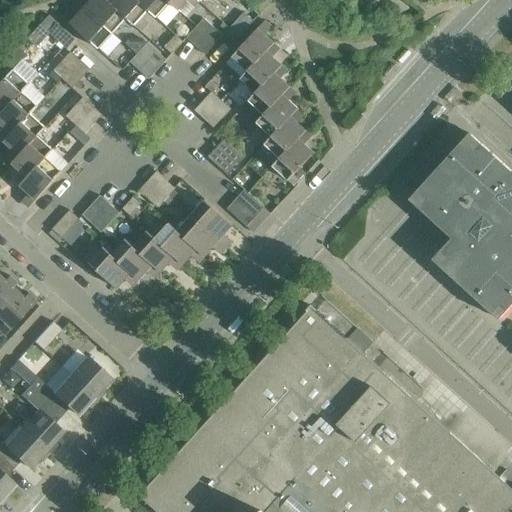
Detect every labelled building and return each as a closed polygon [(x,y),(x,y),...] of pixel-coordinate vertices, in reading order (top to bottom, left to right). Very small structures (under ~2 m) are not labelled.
[(85,0),(79,0),(77,2),(112,34),(126,19),(105,0),(93,0),(90,4),(85,0)] [(105,0),(126,19),(134,26),(141,33),(150,24),(142,17),(148,11),(135,0),(105,0)] [(135,0),(148,11),(156,19),(171,3),(167,0),(135,0)] [(167,0),(171,3),(186,18),(200,3),(197,0),(167,0)] [(112,34),(77,2),(72,8),(80,15),(71,24),(98,49),(112,34)] [(41,41),(59,19),(52,13),(34,35),(41,41)] [(226,32),(236,41),(254,22),(244,13),(226,32)] [(186,39),(196,48),(213,28),(204,19),(186,39)] [(232,58),(248,72),(273,44),(264,36),(271,28),(265,22),(232,58)] [(48,34),(67,51),(76,40),(57,23),(48,34)] [(213,28),(196,48),(205,56),(223,36),(213,28)] [(164,48),(171,55),(174,52),(183,43),(175,36),(164,48)] [(130,63),(140,72),(157,52),(148,44),(130,63)] [(241,80),(256,94),(282,66),(273,56),(280,49),(273,44),(248,72),(241,80)] [(157,52),(140,72),(149,80),(167,61),(157,52)] [(70,53),(62,62),(81,80),(90,70),(70,53)] [(41,98),(48,92),(34,79),(42,71),(28,57),(17,68),(34,85),(31,88),(41,98)] [(81,80),(62,62),(53,72),(73,89),(81,80)] [(249,102),(264,116),(290,88),(280,79),(288,70),(282,66),(256,94),(249,102)] [(0,117),(23,93),(30,85),(14,71),(0,86),(0,117)] [(257,124),(271,137),(298,109),(288,100),(295,93),(290,88),(264,116),(257,124)] [(211,92),(203,102),(223,119),(231,110),(211,92)] [(0,139),(5,143),(31,115),(38,107),(23,93),(0,117),(0,123),(8,131),(0,139)] [(83,98),(75,107),(94,125),(102,116),(83,98)] [(223,119),(203,102),(194,111),(210,126),(213,129),(223,119)] [(94,125),(75,107),(65,118),(84,135),(94,125)] [(257,153),(272,167),(306,131),(296,122),(303,114),(298,109),(271,137),(257,153)] [(8,160),(13,165),(39,136),(46,129),(31,115),(5,143),(15,152),(8,160)] [(239,115),(230,125),(243,135),(251,125),(239,115)] [(306,131),(272,167),(287,181),(314,153),(304,144),(311,136),(306,131)] [(16,182),(21,186),(46,159),(54,150),(39,136),(13,165),(24,174),(16,182)] [(225,139),(217,149),(236,165),(244,156),(225,139)] [(511,170),(482,143),(421,209),(452,237),(433,259),(499,319),(511,304),(511,170)] [(236,165),(217,149),(208,158),(227,175),(236,165)] [(46,159),(21,186),(31,196),(24,204),(29,209),(62,173),(46,159)] [(253,167),(240,174),(245,184),(258,178),(253,167)] [(139,191),(149,201),(166,182),(156,173),(139,191)] [(166,182),(149,201),(157,208),(174,190),(166,182)] [(244,191),(236,200),(255,218),(264,209),(244,191)] [(83,216),(93,225),(110,206),(101,197),(83,216)] [(122,210),(130,216),(141,204),(134,198),(130,200),(122,210)] [(255,218),(236,200),(227,210),(246,228),(255,218)] [(205,201),(191,215),(227,248),(232,243),(224,236),(233,226),(205,201)] [(110,206),(93,225),(102,233),(119,214),(110,206)] [(52,230),(62,239),(80,220),(69,211),(52,230)] [(191,215),(176,231),(205,257),(214,247),(222,254),(227,248),(191,215)] [(169,224),(155,239),(183,265),(192,255),(200,262),(205,257),(176,231),(169,224)] [(147,232),(133,247),(161,273),(170,262),(178,270),(183,265),(155,239),(147,232)] [(126,240),(112,256),(139,281),(148,271),(156,278),(161,273),(133,247),(126,240)] [(139,281),(112,256),(103,248),(89,264),(117,289),(126,279),(134,287),(139,281)] [(0,299),(10,289),(15,283),(8,276),(2,282),(0,280),(0,299)] [(0,299),(0,333),(3,336),(11,329),(11,326),(28,307),(30,307),(35,301),(26,293),(21,299),(10,289),(0,299)] [(511,511),(511,489),(312,307),(140,496),(158,511),(511,511)] [(52,322),(33,342),(42,351),(61,330),(52,322)] [(85,358),(70,375),(98,401),(101,398),(97,394),(109,381),(85,358)] [(35,379),(28,387),(61,417),(69,408),(77,415),(90,402),(94,405),(98,401),(70,375),(68,376),(59,368),(42,386),(35,379)] [(38,411),(21,429),(49,454),(53,451),(49,447),(62,432),(54,425),(61,417),(28,387),(21,395),(38,411)] [(9,413),(0,412),(0,433),(9,434),(9,413)] [(0,442),(0,458),(13,470),(21,461),(29,469),(42,454),(46,458),(49,454),(21,429),(5,446),(0,442)] [(0,505),(2,507),(5,503),(1,500),(14,486),(5,478),(13,470),(0,458),(0,505)]
